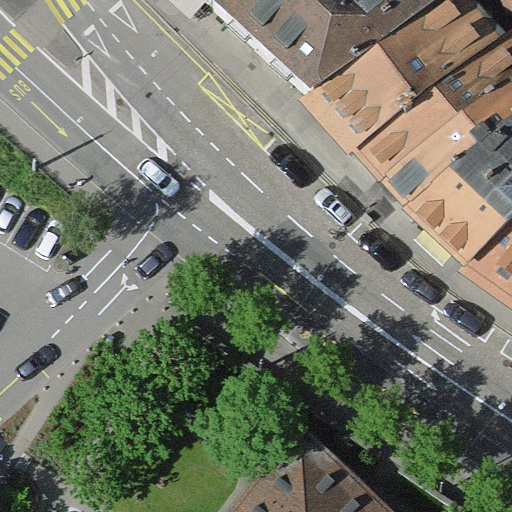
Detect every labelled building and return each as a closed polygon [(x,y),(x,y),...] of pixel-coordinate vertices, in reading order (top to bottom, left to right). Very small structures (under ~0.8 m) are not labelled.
[(182,0),(215,30),(241,0),(182,0)] [(316,119),(458,18),(444,0),(380,0),(376,3),(371,0),(241,0),(215,30),(316,119)] [(347,162),(489,61),(511,47),(511,0),(499,0),(458,18),(316,119),(347,162)] [(511,93),(489,61),(347,162),(378,206),(511,110),(511,93)] [(511,157),(511,110),(378,206),(405,244),(511,157)] [(511,157),(405,244),(452,304),(511,249),(511,157)] [(511,249),(452,304),(511,346),(511,249)] [(378,511),(304,444),(241,511),(378,511)]
